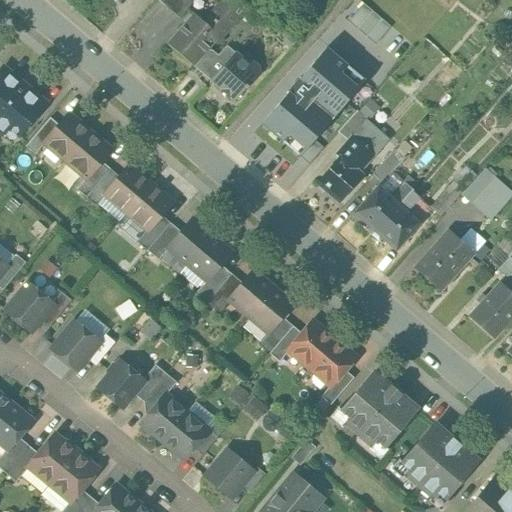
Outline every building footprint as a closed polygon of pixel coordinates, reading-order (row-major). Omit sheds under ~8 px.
[(193,1),(191,0),(158,0),(179,18),(193,1)] [(203,22),(202,21),(194,14),(168,44),(193,65),(207,48),(217,38),(219,40),(220,39),(247,7),(238,0),(222,0),(204,21),(203,22)] [(364,3),(348,21),(375,45),(391,27),(364,3)] [(232,56),(234,57),(236,54),(226,46),(218,55),(217,56),(223,61),(227,56),(230,59),(232,56)] [(227,56),(223,61),(217,56),(218,55),(212,50),(209,50),(207,48),(193,65),(211,81),(230,59),(227,56)] [(326,48),(261,123),(309,164),(324,148),(314,140),(365,81),(326,48)] [(211,81),(233,100),(245,87),(246,88),(247,86),(247,85),(258,73),(258,67),(253,63),(247,63),(236,54),(234,57),(232,56),(230,59),(211,81)] [(0,58),(0,105),(13,91),(5,84),(1,58),(0,58)] [(16,71),(1,58),(5,84),(13,91),(20,97),(47,97),(31,84),(16,71)] [(20,97),(13,91),(0,105),(0,124),(13,136),(47,97),(20,97)] [(47,139),(68,157),(93,127),(72,109),(57,126),(47,139)] [(366,120),(357,112),(339,133),(347,141),(351,136),(366,120)] [(47,139),(57,126),(50,120),(30,143),(38,149),(47,139)] [(115,145),(93,127),(68,157),(89,175),(101,161),(115,145)] [(339,201),(362,175),(359,172),(373,155),(351,136),(347,141),(336,154),(339,157),(317,182),(339,201)] [(402,157),(405,154),(405,153),(410,148),(404,142),(395,151),(402,157)] [(394,150),(379,167),(372,175),(381,183),(403,158),(394,150)] [(455,159),(452,156),(451,155),(447,151),(441,157),(449,165),(455,159)] [(107,190),(130,209),(155,180),(132,160),(119,176),(107,190)] [(98,200),(107,190),(119,176),(101,161),(89,175),(81,185),(98,200)] [(511,193),(511,192),(484,168),(461,195),(489,219),(511,193)] [(178,199),(155,180),(130,209),(153,228),(165,214),(178,199)] [(463,189),(453,181),(431,207),(440,215),(463,189)] [(411,190),(404,183),(391,198),(398,205),(411,190)] [(391,198),(377,186),(353,213),(374,231),(398,205),(391,198)] [(419,223),(406,211),(419,196),(411,190),(398,205),(374,231),(395,250),(419,223)] [(171,245),(192,262),(219,231),(198,213),(184,230),(171,245)] [(165,214),(153,228),(142,240),(161,256),(171,245),(184,230),(165,214)] [(440,291),(456,273),(474,253),(447,229),(414,267),(440,291)] [(239,248),(219,231),(192,262),(213,280),(226,264),(239,248)] [(482,245),(481,246),(473,254),(480,260),(488,251),(482,245)] [(226,264),(213,280),(204,290),(222,306),(230,296),(245,279),(226,264)] [(230,296),(251,314),(277,283),(256,266),(245,279),(230,296)] [(493,338),(501,329),(511,317),(511,293),(499,282),(468,316),(493,338)] [(297,300),(277,283),(251,314),(271,331),(286,314),(297,300)] [(53,304),(28,284),(6,311),(30,331),(53,304)] [(287,344),(310,363),(337,332),(314,313),(301,327),(287,344)] [(286,314),(271,331),(263,340),(279,354),(287,344),(301,327),(286,314)] [(99,342),(74,322),(52,350),(76,370),(99,342)] [(360,352),(337,332),(310,363),(333,383),(347,367),(360,352)] [(143,381),(120,362),(118,364),(113,365),(108,371),(109,376),(99,388),(121,407),(125,403),(126,404),(135,393),(133,392),(143,381)] [(342,406),(365,425),(399,385),(376,366),(364,381),(342,406)] [(347,367),(333,383),(325,392),(342,406),(364,381),(347,367)] [(421,404),(399,385),(365,425),(387,444),(421,404)] [(0,418),(11,404),(0,394),(0,418)] [(186,412),(165,395),(141,423),(162,441),(186,412)] [(31,421),(11,404),(0,418),(0,443),(8,450),(31,421)] [(186,412),(162,441),(184,459),(208,430),(186,412)] [(400,456),(423,475),(458,434),(435,415),(400,456)] [(54,434),(28,466),(49,484),(76,452),(54,434)] [(480,453),(458,434),(423,475),(445,494),(480,453)] [(228,451),(206,477),(230,497),(252,471),(228,451)] [(76,452),(49,484),(71,502),(97,470),(76,452)] [(255,511),(288,511),(316,480),(297,464),(255,511)] [(461,511),(510,511),(511,510),(511,485),(496,471),(461,511)] [(312,511),(330,492),(316,480),(288,511),(312,511)] [(116,485),(93,511),(129,511),(137,503),(116,485)] [(147,511),(137,503),(129,511),(147,511)]
